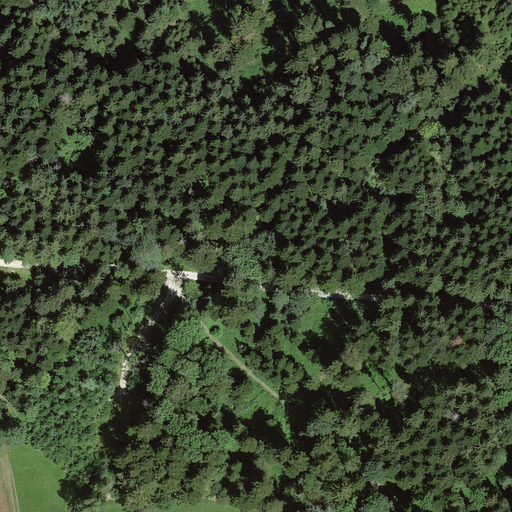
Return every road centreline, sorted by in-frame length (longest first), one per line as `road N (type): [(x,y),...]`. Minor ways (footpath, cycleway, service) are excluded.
road 1 (track): [(0,262),(511,306)]
road 2 (track): [(176,287),(412,511)]
road 3 (track): [(495,304),(511,475)]
road 4 (track): [(183,277),(133,348),(116,410)]
road 5 (track): [(0,392),(10,405),(6,457),(15,511)]
